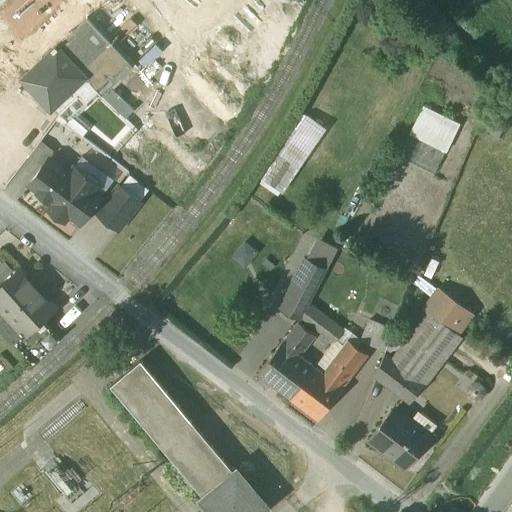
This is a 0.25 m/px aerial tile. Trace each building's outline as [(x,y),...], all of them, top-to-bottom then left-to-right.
[(88,18),(74,30),(63,18),(46,34),(57,45),(103,95),(153,142),(160,134),(111,87),(133,66),(88,18)] [(103,95),(57,45),(53,48),(54,49),(24,78),(59,115),(79,97),(86,105),(99,92),(102,95),(103,95)] [(426,105),(413,134),(452,152),(465,122),(426,105)] [(440,173),(448,150),(409,136),(401,160),(440,173)] [(70,174),(50,159),(30,184),(54,203),(50,209),(66,221),(70,215),(82,223),(106,191),(75,167),(70,174)] [(140,203),(119,187),(99,214),(120,230),(140,203)] [(511,262),(511,238),(505,232),(493,246),(511,262)] [(246,242),(235,257),(248,267),(259,252),(246,242)] [(56,309),(20,270),(0,288),(0,306),(9,317),(10,315),(26,333),(44,320),(56,309)] [(306,272),(286,311),(301,319),(322,280),(306,272)] [(430,313),(393,360),(401,366),(425,384),(462,337),(430,313)] [(26,333),(16,343),(34,363),(61,339),(44,320),(26,333)] [(394,331),(369,321),(361,341),(386,352),(394,331)] [(299,323),(283,343),(283,342),(259,374),(263,377),(259,382),(269,389),(272,384),(291,399),(292,398),(316,367),(301,356),(316,336),(299,323)] [(349,340),(323,373),(343,388),(368,355),(349,340)] [(238,470),(235,472),(141,360),(111,385),(205,497),(202,499),(212,511),(262,511),(268,507),(238,470)] [(401,366),(387,385),(411,403),(425,384),(401,366)] [(323,373),(316,367),(292,398),(319,420),(343,388),(323,373)] [(432,436),(395,408),(370,440),(407,468),(432,436)]
